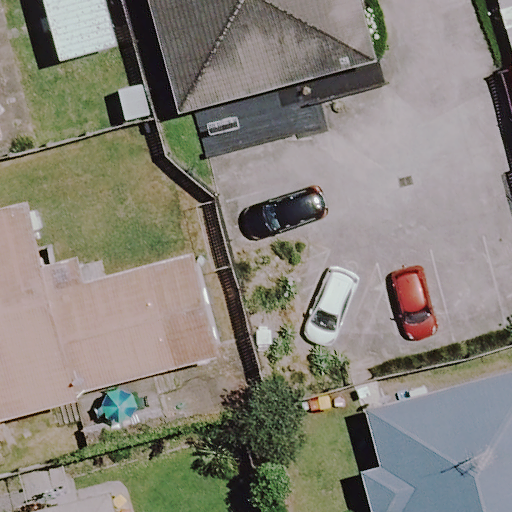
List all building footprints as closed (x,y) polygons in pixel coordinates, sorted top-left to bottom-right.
[(364,69),(346,0),(143,0),(173,118),(364,69)] [(111,2),(34,23),(65,134),(141,113),(111,2)] [(511,71),(502,74),(511,109),(511,71)] [(43,300),(18,208),(0,212),(0,421),(211,363),(184,261),(43,300)] [(282,262),(233,272),(250,354),(300,343),(282,262)] [(511,511),(511,374),(353,421),(379,511),(511,511)] [(103,511),(100,500),(53,511),(103,511)]
